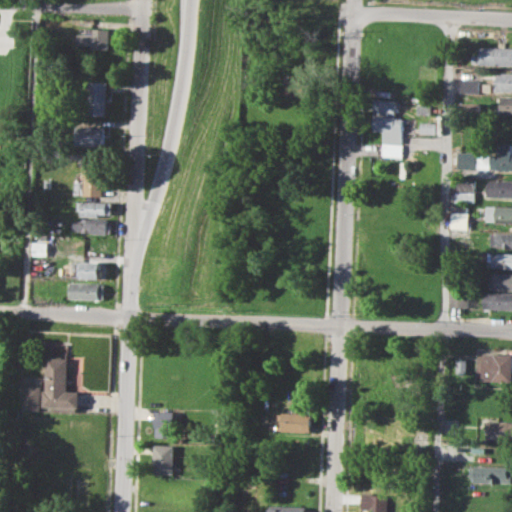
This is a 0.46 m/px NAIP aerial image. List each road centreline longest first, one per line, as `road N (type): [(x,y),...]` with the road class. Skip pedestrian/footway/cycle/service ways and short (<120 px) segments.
road 1 (residential): [(0,311),(511,332)]
road 2 (residential): [(352,0),(334,511)]
road 3 (motorway): [(190,0),(176,123),(135,256)]
road 4 (tertiary): [(135,256),(120,511)]
road 5 (residential): [(144,11),(135,256)]
road 6 (residential): [(352,12),(511,17)]
road 7 (residential): [(0,4),(144,11)]
